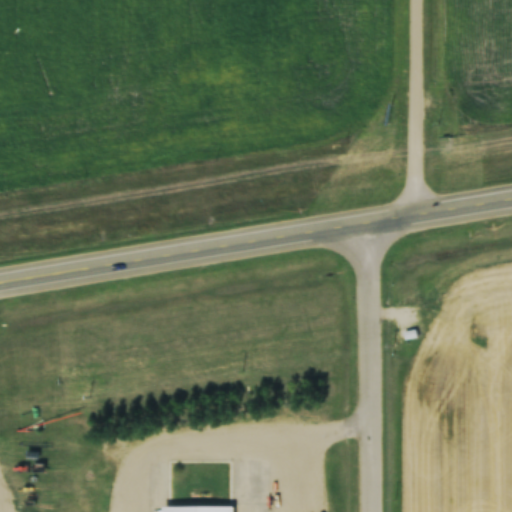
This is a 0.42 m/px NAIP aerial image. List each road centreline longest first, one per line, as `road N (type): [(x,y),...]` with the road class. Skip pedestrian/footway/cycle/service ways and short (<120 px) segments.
road 1 (primary): [(0,279),(511,196)]
road 2 (residential): [(369,220),(366,511)]
